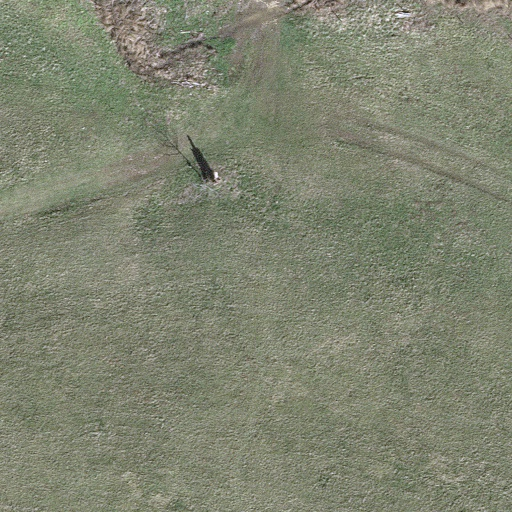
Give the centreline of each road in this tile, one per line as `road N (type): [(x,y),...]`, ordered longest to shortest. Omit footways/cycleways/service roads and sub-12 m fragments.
road 1 (track): [(0,206),(156,166),(206,134),(249,49),(254,0)]
road 2 (track): [(511,171),(420,129),(234,78)]
